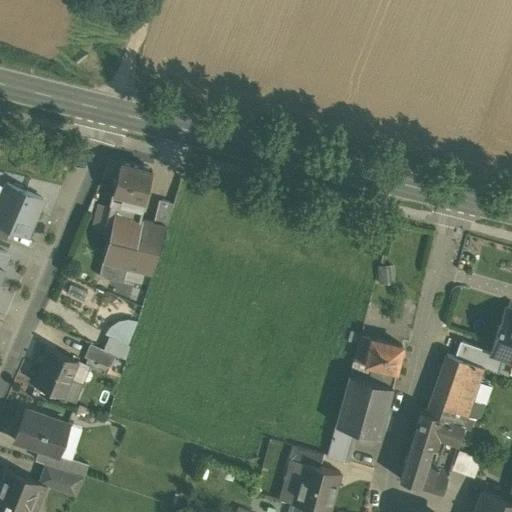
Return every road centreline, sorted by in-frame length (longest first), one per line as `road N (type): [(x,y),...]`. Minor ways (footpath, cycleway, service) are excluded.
road 1 (secondary): [(114,111),(460,199)]
road 2 (residential): [(460,199),(388,511)]
road 3 (residential): [(114,111),(0,389)]
